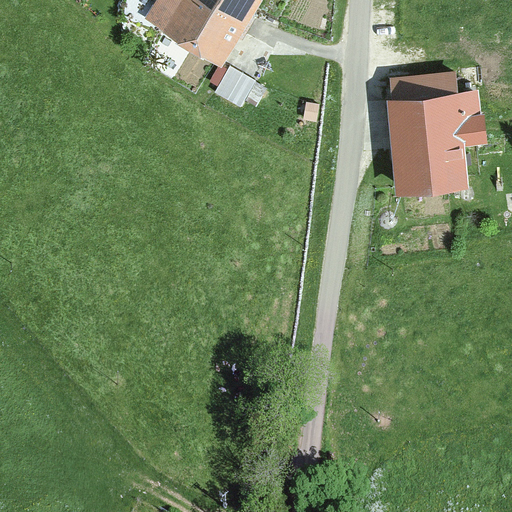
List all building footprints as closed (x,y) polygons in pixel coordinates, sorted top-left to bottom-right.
[(152,0),(143,16),(218,60),(233,33),(241,38),(248,27),(201,0),(152,0)] [(201,0),(248,27),(254,17),(246,12),(252,0),(201,0)] [(174,41),(166,36),(155,53),(162,58),(174,41)] [(213,90),(242,106),(256,81),(227,65),(213,90)] [(389,93),(381,94),(390,189),(466,182),(463,144),(484,142),(478,83),(456,85),(454,68),(388,74),(389,93)] [(315,101),(307,100),(306,110),(314,110),(315,101)]
